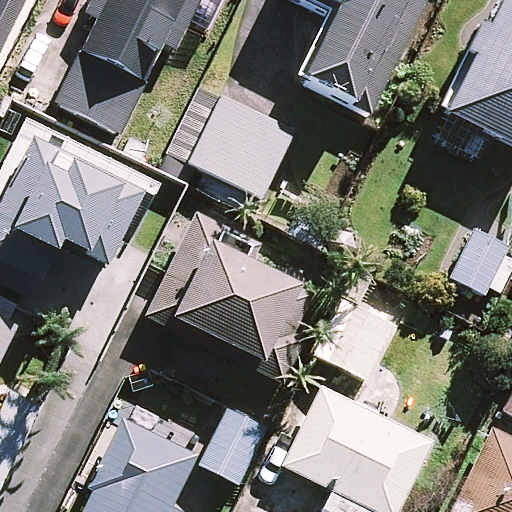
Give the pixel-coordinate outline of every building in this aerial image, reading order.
[(0,0),(0,63),(32,0),(0,0)] [(196,0),(89,0),(83,14),(93,19),(51,104),(116,136),(160,44),(173,50),(196,0)] [(306,0),(326,10),(291,80),(367,117),(424,0),(306,0)] [(511,153),(511,0),(495,0),(437,116),(511,153)] [(212,114),(189,103),(168,145),(191,156),(187,165),(258,200),(290,135),(219,100),(212,114)] [(139,199),(24,141),(0,186),(0,291),(22,302),(51,245),(102,271),(139,199)] [(190,217),(145,312),(250,362),(246,371),(276,385),(296,343),(288,339),(310,294),(238,260),(246,243),(190,217)] [(445,281),(478,297),(502,248),(469,232),(445,281)] [(402,311),(375,298),(365,319),(335,305),(310,358),(367,385),(402,311)] [(0,354),(12,331),(0,324),(0,354)] [(0,481),(41,399),(0,379),(0,481)] [(511,389),(501,412),(511,418),(511,389)] [(395,511),(427,446),(317,392),(280,467),(372,511),(395,511)] [(262,431),(223,412),(196,467),(234,486),(262,431)] [(191,458),(122,425),(80,511),(166,511),(191,458)] [(511,511),(511,443),(487,431),(446,511),(511,511)] [(353,511),(325,499),(318,511),(353,511)]
